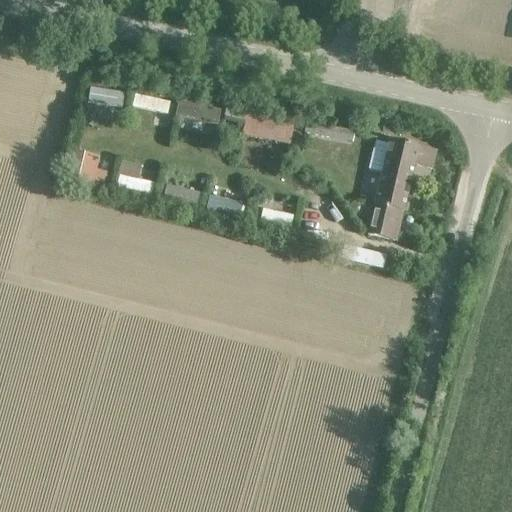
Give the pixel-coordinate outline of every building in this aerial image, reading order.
[(167,133),(172,108),(147,102),(144,113),(154,115),(151,130),(167,133)] [(215,129),(218,114),(178,106),(174,121),(215,129)] [(223,118),(244,122),(241,139),(289,149),(294,122),(245,112),(246,110),(225,106),(223,118)] [(381,132),(388,134),(390,125),(383,123),(380,122),(379,128),(382,129),(381,132)] [(435,152),(388,141),(376,138),(368,171),(380,175),(373,205),(402,212),(413,166),(431,170),(435,152)] [(65,179),(64,183),(63,187),(101,196),(105,177),(93,174),(96,158),(77,153),(78,148),(73,147),(65,178),(65,179)] [(207,199),(204,213),(239,220),(244,195),(228,192),(226,203),(207,199)] [(256,211),(253,224),(288,231),(293,206),(277,203),(275,215),(256,211)] [(395,242),(402,212),(373,205),(366,236),(395,242)] [(339,261),(382,270),(385,257),(342,248),(339,261)]
